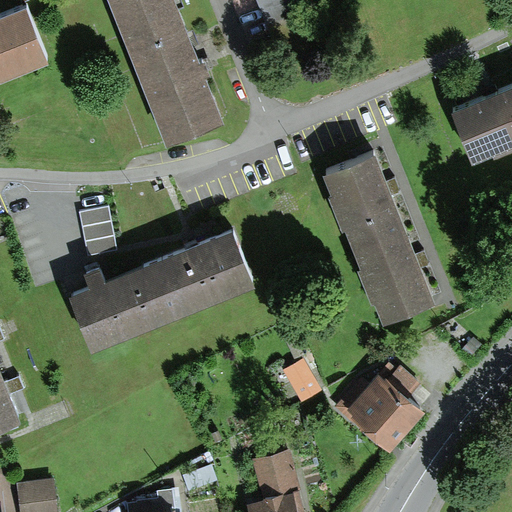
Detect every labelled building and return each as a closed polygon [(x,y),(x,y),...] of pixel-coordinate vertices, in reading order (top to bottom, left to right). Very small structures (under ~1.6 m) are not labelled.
[(107,0),(128,52),(185,29),(173,0),(107,0)] [(291,0),(257,0),(267,25),(297,13),(291,0)] [(25,4),(0,13),(0,80),(48,61),(25,4)] [(216,105),(185,29),(128,52),(166,144),(223,121),(216,105)] [(477,163),(511,148),(511,82),(453,107),(477,163)] [(322,171),(352,246),(404,226),(374,151),(322,171)] [(108,206),(80,211),(88,252),(116,247),(108,206)] [(433,300),(404,226),(352,246),(381,320),(433,300)] [(232,228),(150,261),(174,318),(256,285),(232,228)] [(92,351),(174,318),(150,261),(69,294),(92,351)] [(303,359),(284,371),(303,401),(322,389),(303,359)] [(337,406),(391,454),(426,414),(409,399),(423,383),(400,363),(396,368),(389,362),(369,384),(362,378),(337,406)] [(0,425),(21,417),(0,366),(0,425)] [(291,449),(253,460),(264,501),(298,492),(302,491),(291,449)] [(217,460),(189,470),(194,484),(222,475),(217,460)] [(58,511),(54,479),(19,483),(22,511),(58,511)] [(185,511),(185,507),(176,508),(173,485),(156,488),(157,495),(137,498),(137,500),(128,501),(129,511),(185,511)] [(248,505),(249,511),(303,511),(298,492),(264,501),(248,505)]
